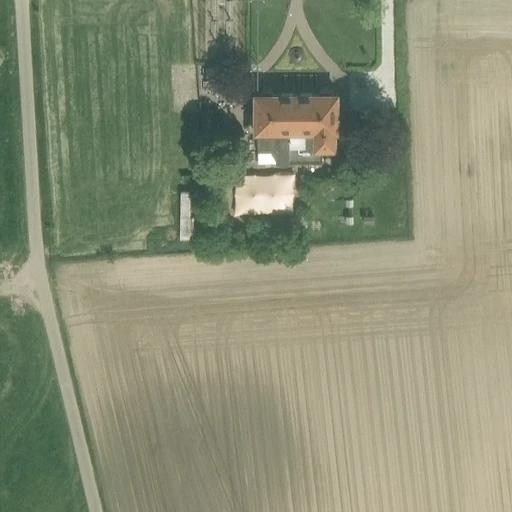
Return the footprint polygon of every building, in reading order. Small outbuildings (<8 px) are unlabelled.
[(204,69),(202,101),(235,102),(236,71),(204,69)] [(257,94),(257,113),(253,113),(253,132),(258,132),(258,148),(276,148),(276,161),(290,161),(290,133),(298,133),(297,93),(276,94),(276,93),(272,89),(264,89),(261,92),(260,93),(260,94),(257,94)] [(314,149),(321,149),(335,149),(335,131),(341,131),(341,114),(338,114),(338,93),(335,93),(334,92),(331,89),(323,89),(320,92),(320,93),(297,93),(298,133),(303,132),(303,148),(314,148),(314,149)] [(317,150),(317,166),(337,166),(338,151),(317,150)] [(237,216),(297,214),(296,171),(236,173),(237,216)] [(179,189),(179,236),(193,236),(194,190),(179,189)]
